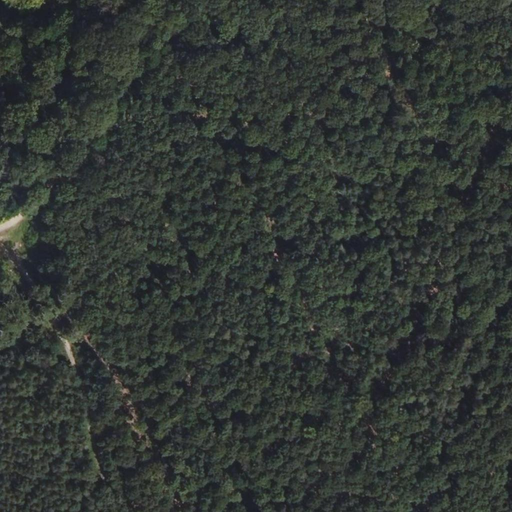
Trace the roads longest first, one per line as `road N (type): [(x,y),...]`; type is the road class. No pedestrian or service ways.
road 1 (track): [(0,228),(39,195),(201,0)]
road 2 (track): [(114,511),(39,294),(0,243)]
road 3 (track): [(0,32),(56,5),(75,12),(46,116),(39,195)]
road 4 (track): [(324,0),(427,38),(511,19)]
